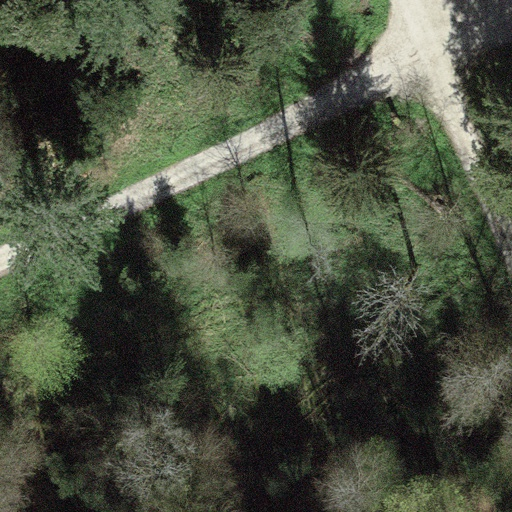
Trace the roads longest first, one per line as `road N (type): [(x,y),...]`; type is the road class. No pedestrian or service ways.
road 1 (track): [(0,266),(132,210),(349,96),(425,34)]
road 2 (track): [(511,229),(425,34)]
